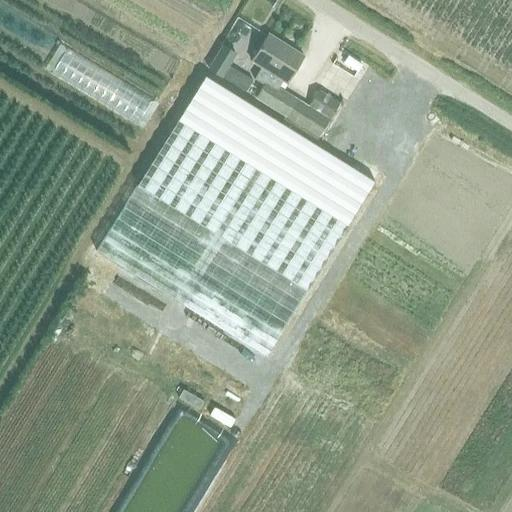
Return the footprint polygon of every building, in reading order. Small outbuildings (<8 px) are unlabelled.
[(56,15),(84,29),(94,10),(74,0),(53,0),(61,4),(56,15)] [(267,38),(251,65),(263,72),(258,81),(267,86),(257,102),(285,120),(283,122),(282,123),(294,131),(296,127),(318,140),(328,123),(338,106),(317,93),(306,110),(276,92),(281,84),(286,86),(302,60),(267,38)] [(141,120),(154,96),(58,42),(45,66),(141,120)] [(224,46),(209,70),(221,77),(236,53),(224,46)] [(205,75),(96,251),(266,356),(375,181),(315,144),(294,131),(282,123),(205,75)] [(403,130),(411,120),(389,104),(381,115),(403,130)]
